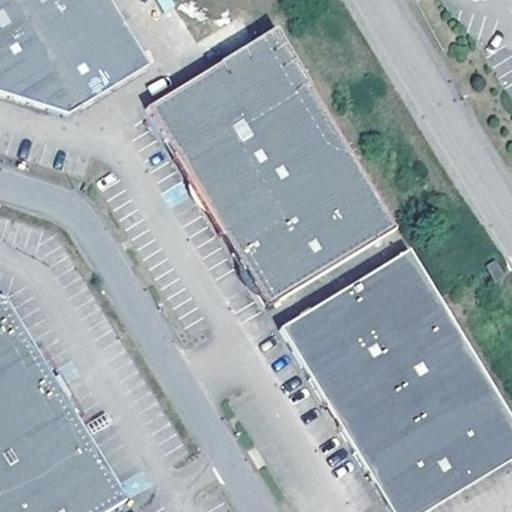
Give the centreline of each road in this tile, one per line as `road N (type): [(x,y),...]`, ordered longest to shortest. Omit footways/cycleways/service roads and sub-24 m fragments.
road 1 (unclassified): [(0,183),(77,212),(94,230),(266,511)]
road 2 (unclassified): [(372,0),(511,231)]
